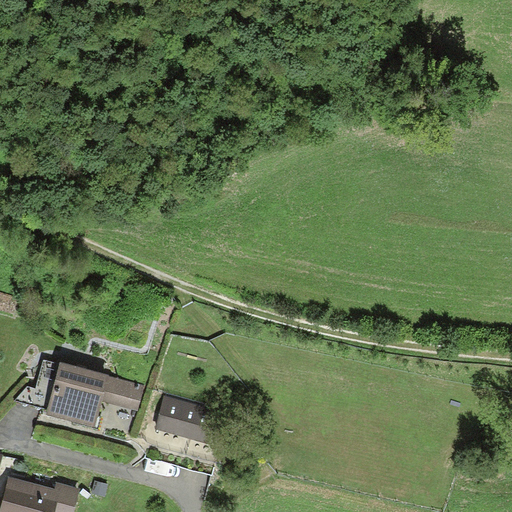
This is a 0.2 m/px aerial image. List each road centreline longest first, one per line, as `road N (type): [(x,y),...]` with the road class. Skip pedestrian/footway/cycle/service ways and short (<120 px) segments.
road 1 (track): [(0,215),(243,314),(317,334),(511,355)]
road 2 (track): [(57,233),(99,213),(166,205),(381,104),(441,99),(511,108)]
